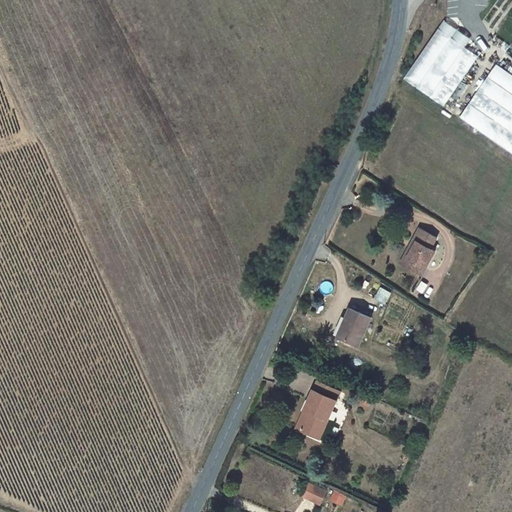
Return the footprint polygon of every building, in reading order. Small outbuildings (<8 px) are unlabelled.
[(405,79),(446,106),(480,54),(467,45),(471,38),(444,20),(405,79)] [(511,75),(495,65),(461,120),(511,151),(511,75)] [(379,269),(403,279),(415,253),(412,251),(416,241),(396,231),(379,269)] [(338,351),(350,322),(330,313),(318,341),(338,351)] [(324,395),(301,385),(297,394),(319,405),(324,395)] [(297,394),(289,413),(292,415),(284,434),(302,442),(319,405),(297,394)] [(298,504),(305,491),(289,484),(283,497),(298,504)] [(309,500),(322,506),(329,492),(316,486),(309,500)] [(331,501),(345,505),(347,494),(334,491),(331,501)]
